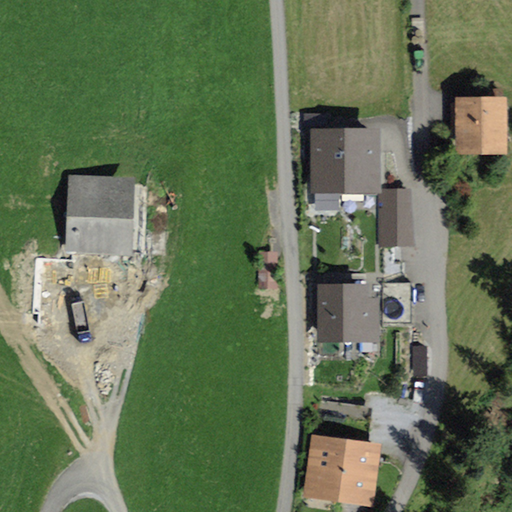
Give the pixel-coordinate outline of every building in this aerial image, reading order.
[(500,146),(500,91),(482,91),(482,103),(463,103),(463,146),(500,146)] [(323,127),(323,115),(303,115),(303,127),(323,127)] [(376,192),(376,138),(351,138),(351,131),(320,131),(320,192),(376,192)] [(123,253),(125,185),(76,184),(73,251),(123,253)] [(412,245),(408,192),(382,192),(382,245),(412,245)] [(274,285),(274,256),(260,256),(260,285),(274,285)] [(78,317),(119,319),(122,261),(34,257),(32,312),(78,314),(78,317)] [(374,336),(374,304),(363,304),(363,290),(344,290),(344,274),(323,274),(323,336),(374,336)] [(414,326),(414,284),(383,285),(384,326),(414,326)] [(364,496),(370,453),(320,446),(314,489),(364,496)]
